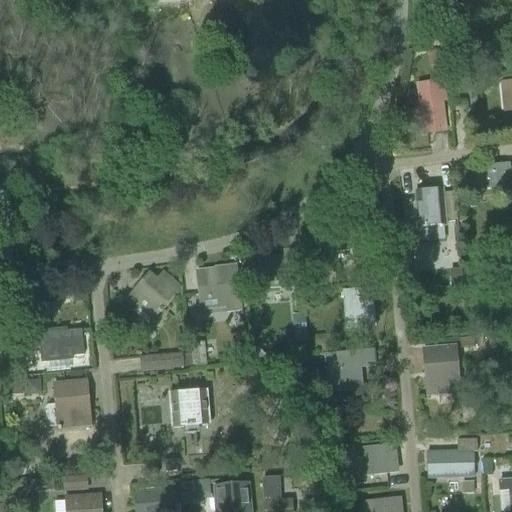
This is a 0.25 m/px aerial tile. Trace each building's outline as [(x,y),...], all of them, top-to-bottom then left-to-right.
[(439,52),(427,53),(429,67),(441,66),(439,52)] [(496,52),(480,53),(480,62),(496,61),(496,52)] [(511,84),(499,86),(501,113),(511,111),(511,84)] [(416,88),(417,96),(423,134),(444,131),(441,107),(445,107),(442,85),(416,88)] [(470,171),(473,199),(511,195),(507,166),(470,171)] [(445,228),(442,190),(413,193),(414,207),(411,207),(413,222),(415,222),(416,230),(445,228)] [(330,255),(350,252),(352,262),(371,258),(365,221),(364,221),(365,223),(326,229),(330,255)] [(307,262),(319,260),(317,248),(306,250),(307,262)] [(257,262),(258,282),(259,290),(285,288),(285,281),(296,281),(295,253),(282,254),(283,260),(257,262)] [(195,272),(196,280),(200,314),(224,311),(224,315),(240,314),(234,266),(212,269),(212,270),(195,272)] [(128,300),(136,307),(153,321),(162,311),(161,310),(178,290),(161,276),(155,283),(147,276),(128,300)] [(341,292),(345,332),(374,329),(370,289),(341,292)] [(307,341),(305,315),(292,317),(294,342),(307,341)] [(41,340),(42,360),(43,361),(82,358),(80,332),(39,336),(40,340),(41,340)] [(192,370),(206,368),(203,344),(189,345),(192,370)] [(422,351),(423,362),(426,398),(458,395),(454,348),(422,351)] [(181,353),(157,355),(159,369),(182,367),(181,353)] [(324,357),(327,393),(358,390),(356,367),(373,366),(371,353),(324,357)] [(292,365),(283,366),(284,376),(292,375),(292,365)] [(37,381),(23,382),(24,396),(38,395),(37,381)] [(15,382),(0,383),(1,397),(16,396),(15,382)] [(46,407),(43,411),(44,426),(49,431),(57,430),(57,432),(69,431),(89,429),(86,393),(64,395),(63,385),(55,386),(52,386),(54,406),(46,407)] [(206,392),(167,396),(170,433),(181,432),(182,436),(197,434),(198,430),(209,429),(206,392)] [(347,422),(325,424),(327,438),(349,437),(347,422)] [(425,454),(426,480),(472,479),(472,453),(476,453),(475,441),(456,442),(456,453),(425,454)] [(393,449),(342,455),(345,478),(395,473),(393,449)] [(11,462),(8,471),(22,476),(25,467),(11,462)] [(490,463),(481,463),(481,477),(490,477),(490,463)] [(165,475),(176,474),(175,464),(164,465),(165,475)] [(23,479),(7,481),(9,496),(25,494),(23,479)] [(62,480),(63,494),(86,493),(85,479),(62,480)] [(204,481),(184,483),(185,497),(205,495),(204,481)] [(322,495),(338,494),(337,481),(321,482),(322,495)] [(511,511),(511,482),(498,483),(499,493),(500,511),(511,511)] [(248,511),(246,487),(215,490),(216,503),(216,511),(248,511)] [(175,511),(173,491),(131,495),(132,511),(175,511)] [(65,511),(99,511),(98,498),(65,500),(65,503),(65,511)] [(280,501),(261,502),(261,511),(292,511),(291,500),(280,501)] [(399,511),(398,501),(378,504),(363,505),(363,511),(399,511)]
